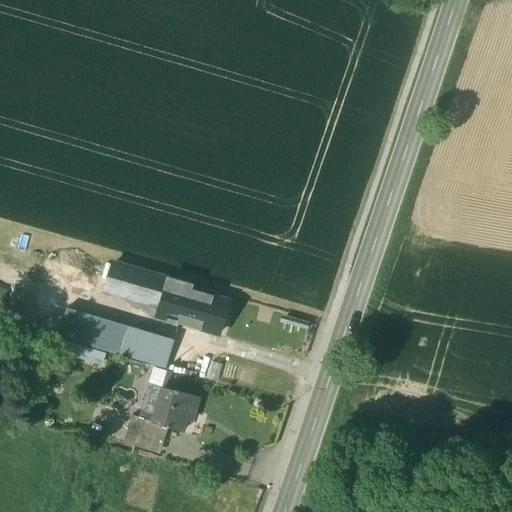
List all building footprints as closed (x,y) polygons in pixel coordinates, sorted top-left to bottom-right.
[(149,275),(115,265),(107,290),(141,300),(142,299),(149,275)] [(176,283),(149,275),(142,299),(169,306),(176,283)] [(176,283),(169,306),(182,310),(188,292),(190,287),(176,283)] [(188,292),(182,310),(179,322),(218,333),(227,304),(188,292)] [(136,326),(138,314),(108,308),(106,320),(136,326)] [(174,342),(128,328),(126,338),(120,357),(165,370),(174,342)] [(98,336),(78,330),(74,343),(94,349),(98,336)] [(126,338),(99,330),(98,336),(94,349),(120,357),(126,338)] [(199,398),(174,390),(173,392),(163,388),(152,423),(152,424),(168,429),(182,433),(188,413),(194,415),(199,398)] [(168,429),(152,424),(152,423),(132,417),(128,430),(164,441),(168,429)]
